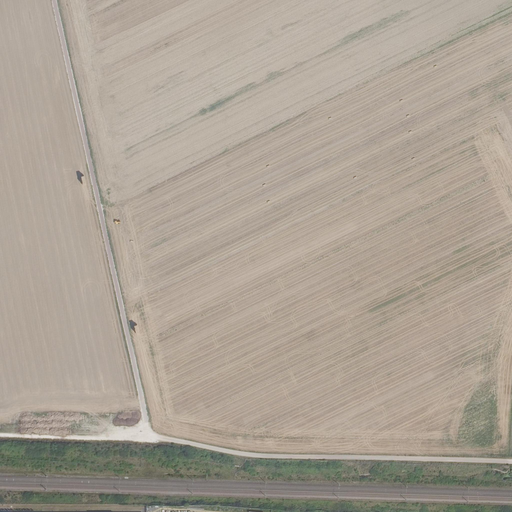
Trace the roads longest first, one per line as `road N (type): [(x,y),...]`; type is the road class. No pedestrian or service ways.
road 1 (track): [(146,437),(267,457),(511,463)]
road 2 (track): [(146,437),(0,434)]
